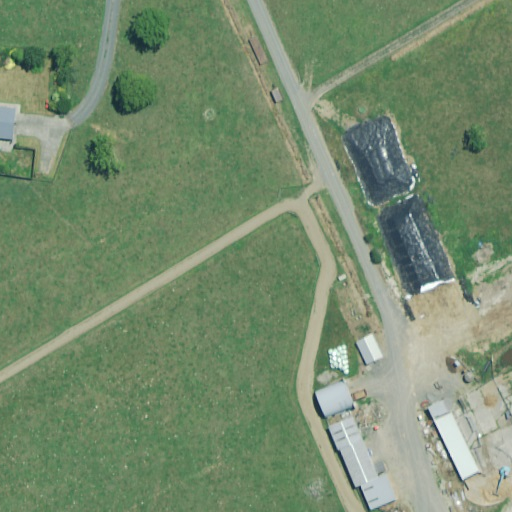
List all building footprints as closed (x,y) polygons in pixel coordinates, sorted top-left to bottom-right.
[(0,138),(15,140),(18,107),(0,104),(0,138)] [(384,357),(373,335),(357,343),(368,365),(384,357)] [(317,382),(321,390),(316,392),(327,418),(355,406),(345,381),(329,387),(326,379),(317,382)] [(480,472),(446,401),(429,409),(463,480),(480,472)] [(354,417),(328,427),(338,452),(341,451),(357,488),(362,486),(372,510),(398,499),(387,475),(380,478),(354,417)]
